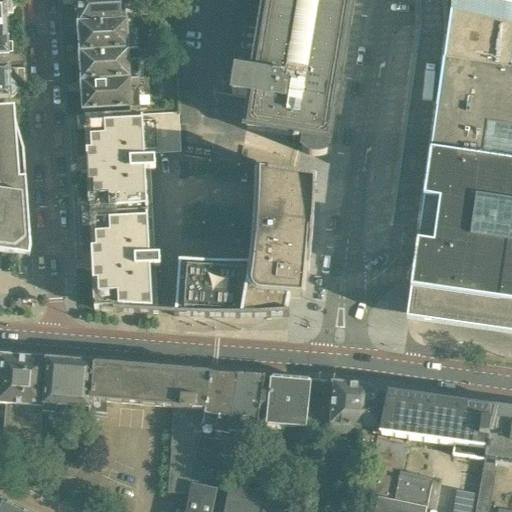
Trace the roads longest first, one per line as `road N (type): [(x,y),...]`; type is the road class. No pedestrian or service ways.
road 1 (residential): [(42,0),(55,339)]
road 2 (residential): [(342,286),(385,271),(405,232),(430,0)]
road 3 (tertiary): [(336,359),(55,339)]
road 4 (residential): [(381,26),(342,286)]
road 5 (tertiary): [(511,383),(336,359)]
